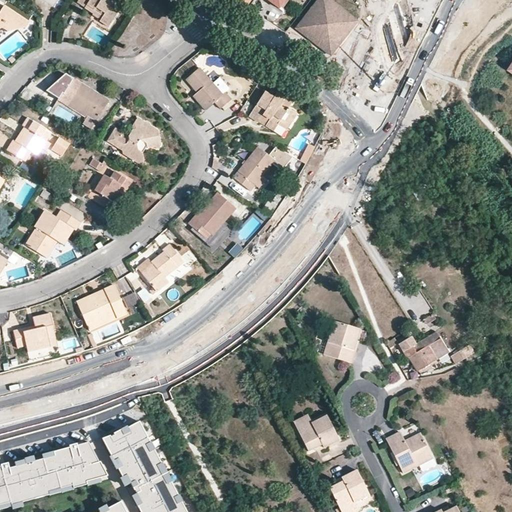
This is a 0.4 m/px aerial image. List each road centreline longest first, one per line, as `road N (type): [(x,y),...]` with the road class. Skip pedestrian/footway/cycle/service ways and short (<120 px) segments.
road 1 (secondary): [(0,415),(108,387),(206,339),(261,295),(315,232),(370,134)]
road 2 (residential): [(0,300),(77,275),(153,225),(200,162),(188,130)]
road 3 (residential): [(208,20),(370,134)]
road 4 (residential): [(139,80),(88,62),(57,61),(28,73),(0,102)]
road 5 (secondary): [(370,134),(434,0)]
